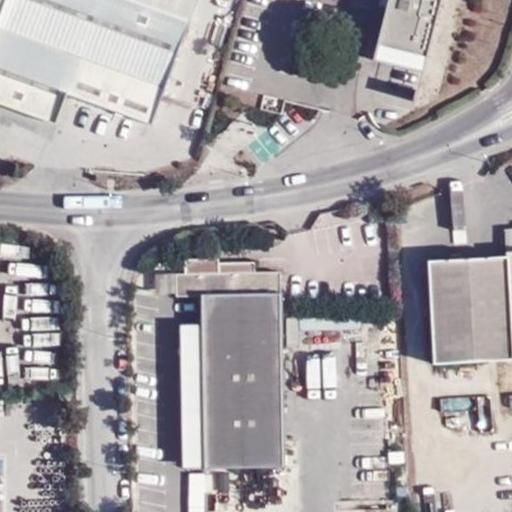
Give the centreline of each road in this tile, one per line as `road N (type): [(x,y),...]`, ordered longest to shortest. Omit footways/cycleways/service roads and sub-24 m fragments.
road 1 (tertiary): [(104,210),(202,205),(361,178),(478,133)]
road 2 (unclassified): [(104,210),(111,511)]
